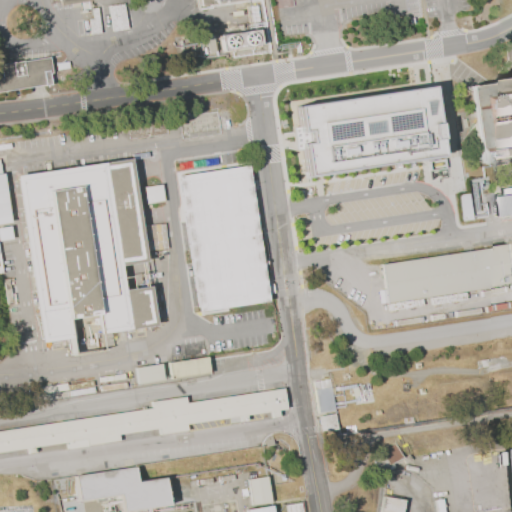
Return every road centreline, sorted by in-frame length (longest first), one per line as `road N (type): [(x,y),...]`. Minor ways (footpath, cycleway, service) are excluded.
road 1 (residential): [(0,113),(451,48),(511,30)]
road 2 (residential): [(258,76),(319,511)]
